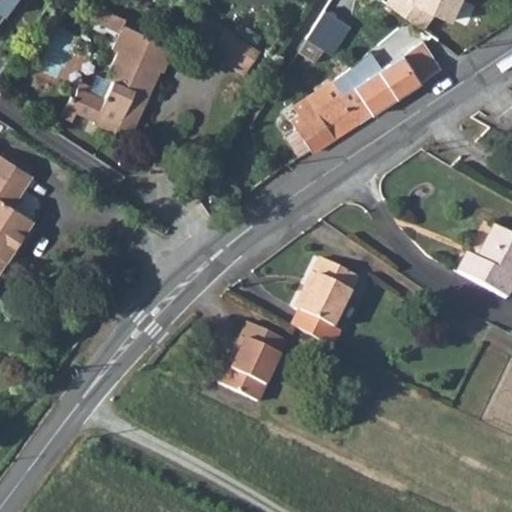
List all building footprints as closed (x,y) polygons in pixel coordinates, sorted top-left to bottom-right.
[(0,0),(0,21),(15,0),(0,0)] [(93,123),(92,126),(113,135),(116,127),(132,133),(144,106),(139,104),(143,96),(148,98),(161,71),(163,72),(173,48),(119,22),(107,47),(117,52),(104,79),(112,83),(104,100),(88,93),(78,88),(73,98),(70,97),(64,109),(93,123)] [(260,53),(227,32),(211,55),(244,77),(260,53)] [(344,72),(332,80),(360,121),(430,75),(412,50),(355,86),(344,72)] [(307,67),(280,91),(290,102),(311,89),(318,76),(307,67)] [(88,93),(104,100),(112,83),(104,79),(96,75),(88,93)] [(285,113),(311,154),(360,121),(332,80),(330,82),(285,113)] [(0,156),(0,163),(28,183),(32,178),(0,156)] [(0,271),(14,250),(34,220),(14,206),(28,183),(0,163),(0,271)] [(465,253),(455,275),(503,299),(511,282),(511,239),(493,228),(476,257),(465,253)] [(290,308),(328,328),(352,276),(315,258),(290,308)] [(245,326),(215,383),(254,401),(283,343),(245,326)]
